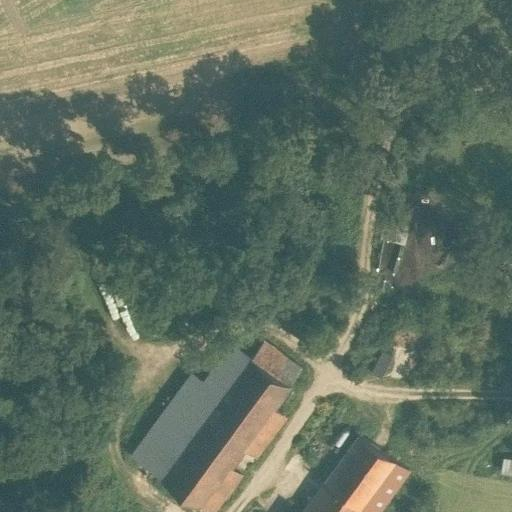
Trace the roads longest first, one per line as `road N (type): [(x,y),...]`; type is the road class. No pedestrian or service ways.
road 1 (track): [(242,511),(292,440),(356,309),(404,0)]
road 2 (track): [(0,217),(384,106),(454,96),(511,72)]
